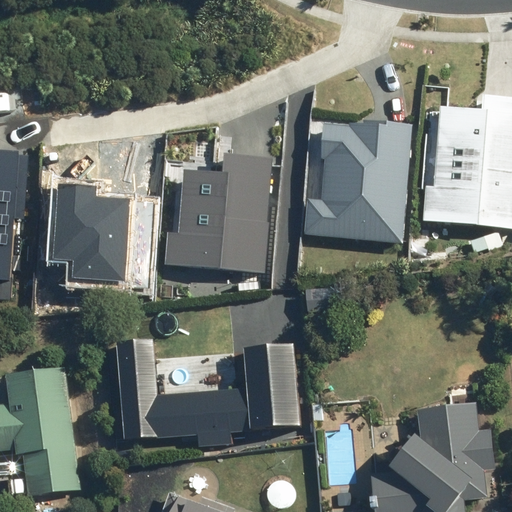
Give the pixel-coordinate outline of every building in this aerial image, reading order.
[(511,97),(484,96),(483,109),(440,106),(434,186),(425,185),(422,221),(511,228),(511,97)] [(402,243),(414,124),(363,119),(363,123),(348,122),(349,125),(324,123),(321,159),(325,160),(321,199),(307,198),(303,234),(402,243)] [(23,218),(27,155),(19,155),(19,150),(0,149),(0,297),(8,298),(13,218),(23,218)] [(167,231),(164,265),(265,274),(270,222),(267,222),(272,158),(225,154),(223,172),(183,169),(178,232),(167,231)] [(96,197),(97,186),(58,183),(53,258),(74,259),(73,277),(124,280),(130,199),(96,197)] [(330,288),(306,291),(309,313),(332,310),(330,288)] [(280,297),(279,319),(301,320),(302,298),(280,297)] [(301,427),(294,341),(278,343),(240,346),(244,386),(160,393),(155,337),(115,340),(123,439),(198,433),(199,445),(230,443),(229,433),(301,427)] [(0,454),(3,454),(2,451),(21,449),(22,458),(28,457),(30,471),(33,496),(85,490),(71,369),(13,376),(17,405),(0,407),(0,454)] [(324,405),(317,406),(318,421),(326,420),(324,405)] [(493,493),(484,418),(426,425),(429,447),(423,449),(418,452),(414,456),(411,461),(409,467),(409,473),(380,476),(384,511),(471,511),(470,499),(473,495),(493,493)] [(154,487),(130,488),(130,507),(155,507),(154,487)] [(177,493),(169,511),(248,511),(209,496),(206,505),(177,493)]
